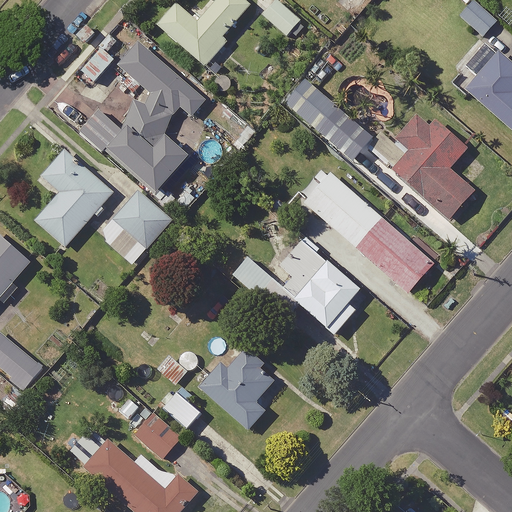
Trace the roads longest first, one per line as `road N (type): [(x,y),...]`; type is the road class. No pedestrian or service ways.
road 1 (residential): [(511,292),(411,407)]
road 2 (residential): [(411,407),(319,511)]
road 3 (residential): [(411,407),(511,493)]
